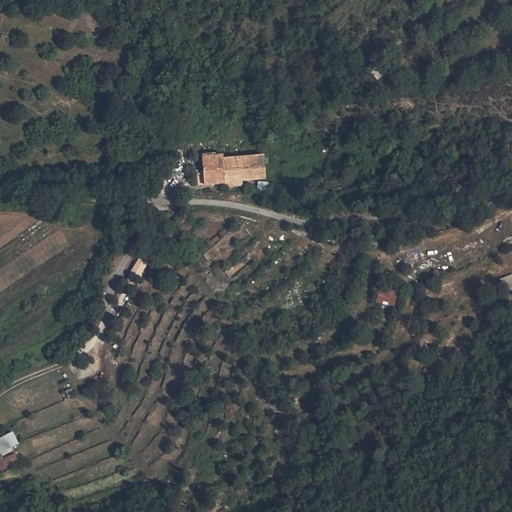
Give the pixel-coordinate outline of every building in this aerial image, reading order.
[(416,48),(400,31),(382,48),(398,65),(416,48)] [(394,67),(387,59),(377,68),(385,76),(394,67)] [(301,190),(303,164),(260,161),(261,156),(241,155),(239,169),(238,184),(258,186),(259,180),(277,182),(277,188),(301,190)] [(232,168),(231,184),(238,184),(239,169),(232,168)] [(258,191),(276,192),(277,188),(277,182),(259,180),(258,186),(258,191)] [(137,258),(131,271),(141,275),(147,262),(137,258)] [(128,279),(139,283),(142,276),(131,272),(128,279)] [(502,296),(511,291),(511,273),(496,280),(502,296)] [(379,290),(376,303),(394,307),(397,294),(379,290)] [(190,366),(193,356),(187,354),(183,363),(190,366)] [(12,431),(0,437),(0,453),(0,454),(20,444),(12,431)]
